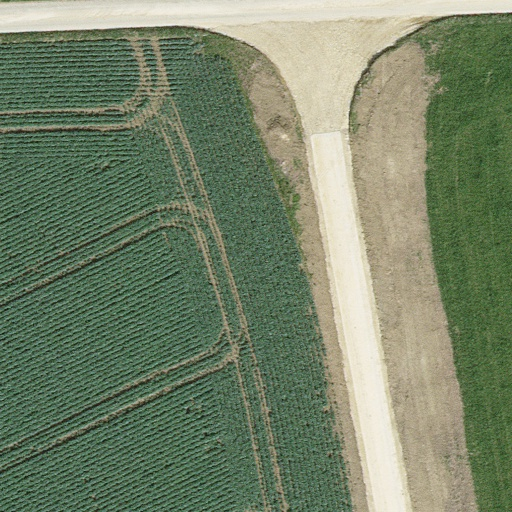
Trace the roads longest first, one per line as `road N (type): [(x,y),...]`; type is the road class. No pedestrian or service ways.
road 1 (track): [(0,25),(511,3)]
road 2 (track): [(390,511),(299,8)]
